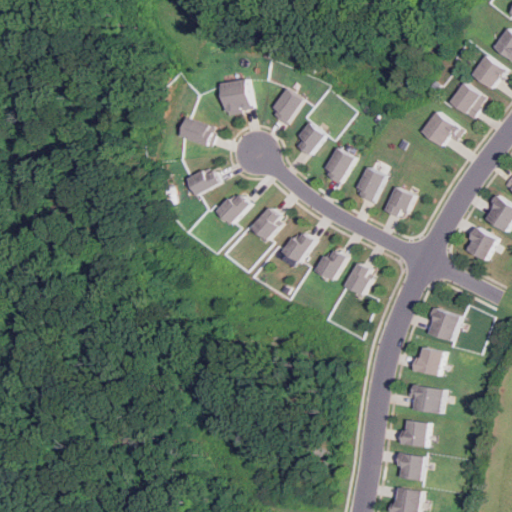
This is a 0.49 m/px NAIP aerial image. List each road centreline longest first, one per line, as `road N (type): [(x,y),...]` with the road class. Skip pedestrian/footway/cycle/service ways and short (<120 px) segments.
road 1 (residential): [(365,511),(404,308),(446,218),(511,125)]
road 2 (residential): [(258,153),(335,216),(500,299)]
